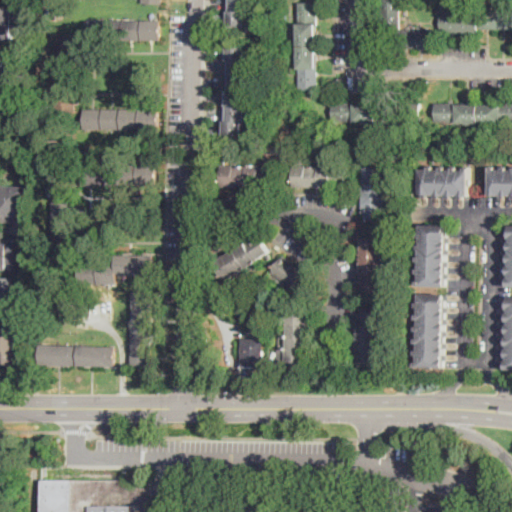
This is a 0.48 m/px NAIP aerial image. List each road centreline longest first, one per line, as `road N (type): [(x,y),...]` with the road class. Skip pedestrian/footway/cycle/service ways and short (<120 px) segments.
road 1 (residential): [(186,407),(198,0)]
road 2 (residential): [(472,211),(467,361),(492,356),(491,211)]
road 3 (residential): [(190,233),(266,212),(313,223),(339,259),(337,363)]
road 4 (residential): [(511,69),(360,67),(360,0)]
road 5 (primary): [(372,407),(186,407)]
road 6 (primary): [(372,407),(469,432),(511,462)]
